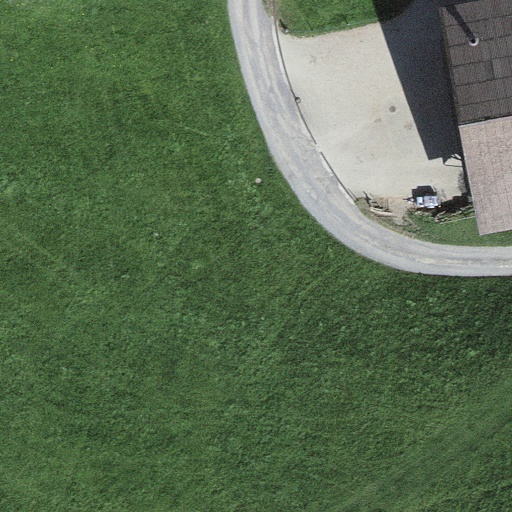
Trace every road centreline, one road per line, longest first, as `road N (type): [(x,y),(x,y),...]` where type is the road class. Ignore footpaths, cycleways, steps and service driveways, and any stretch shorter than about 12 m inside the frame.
road 1 (track): [(250,0),(268,105),(318,194),(364,242),(465,266),(511,265)]
road 2 (track): [(356,511),(511,399)]
